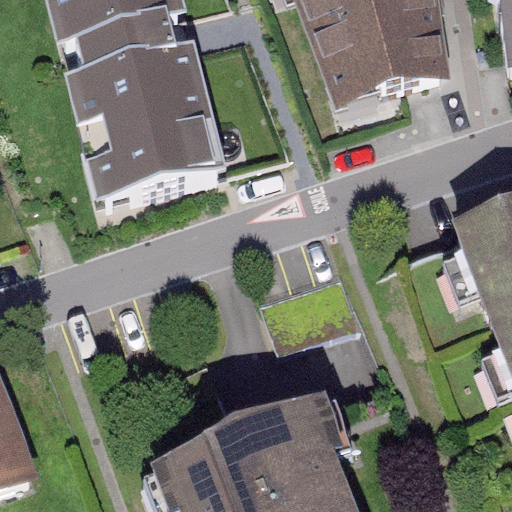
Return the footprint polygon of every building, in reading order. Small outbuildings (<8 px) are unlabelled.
[(55,0),(108,215),(218,188),(172,0),(55,0)] [(441,0),(288,0),(336,125),(456,92),(441,0)] [(511,0),(498,0),(510,82),(511,81),(511,0)] [(511,229),(463,249),(511,373),(511,229)] [(342,285),(263,311),(281,363),(359,338),(342,285)] [(0,376),(0,509),(47,490),(0,376)] [(373,511),(337,410),(159,473),(172,511),(373,511)]
